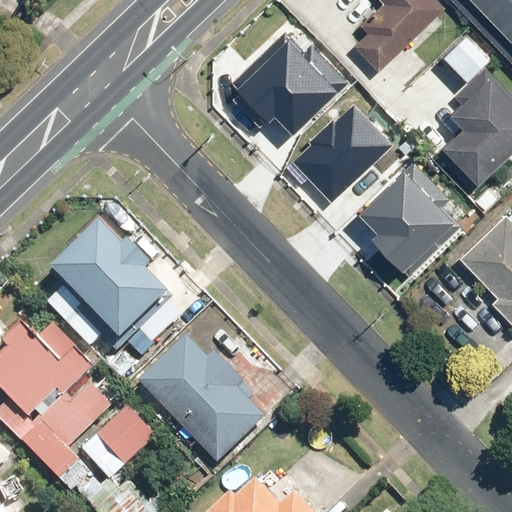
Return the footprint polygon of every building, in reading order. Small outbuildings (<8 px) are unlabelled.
[(355,26),(386,62),(451,5),(446,0),(382,0),(384,1),(355,26)] [(511,0),(461,0),(511,53),(511,0)] [(220,82),(258,124),(277,107),(294,127),(350,78),(310,32),(289,50),(275,34),(220,82)] [(473,81),(490,64),(470,45),(454,62),(473,81)] [(456,138),(495,176),(511,158),(511,87),(491,67),(462,97),(466,101),(456,111),(469,124),(456,138)] [(301,159),(336,197),(397,141),(362,103),(301,159)] [(417,156),(365,203),(385,224),(378,231),(409,265),(467,211),(417,156)] [(511,301),(511,214),(468,256),(511,301)] [(59,272),(123,338),(178,285),(115,220),(59,272)] [(46,313),(0,359),(0,378),(41,419),(97,363),(46,313)] [(195,328),(141,381),(218,460),(272,407),(195,328)] [(44,417),(71,445),(97,420),(103,425),(115,414),(93,392),(83,402),(71,391),(44,417)] [(71,445),(44,417),(40,421),(32,428),(9,405),(0,410),(0,413),(64,478),(84,458),(71,445)] [(133,405),(87,446),(116,478),(161,437),(133,405)] [(14,511),(0,496),(0,471),(16,456),(0,439),(0,511),(14,511)] [(259,475),(215,511),(318,511),(300,491),(284,505),(259,475)]
